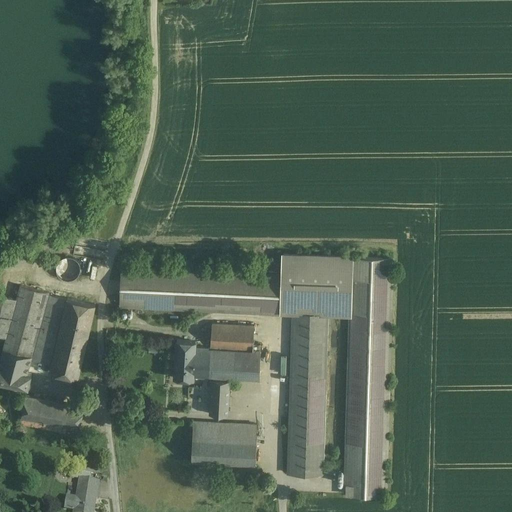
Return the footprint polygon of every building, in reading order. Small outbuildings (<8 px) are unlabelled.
[(353,257),(283,255),(282,275),(282,276),(281,312),(293,312),(327,313),(351,314),(353,257)] [(77,276),(80,271),(80,267),(79,262),(75,258),(71,256),(67,256),(64,256),(61,258),(58,261),(56,265),(56,271),(59,275),(63,278),(68,280),(73,279),(77,276)] [(391,258),(353,257),(351,314),(346,494),(384,495),(391,258)] [(282,275),(122,268),(120,306),(281,313),(281,312),(282,276),(282,275)] [(67,297),(20,286),(17,298),(7,337),(4,348),(32,355),(31,358),(51,363),(67,297)] [(0,335),(7,337),(17,298),(0,293),(0,335)] [(51,363),(50,371),(78,378),(95,304),(67,297),(51,363)] [(327,313),(293,312),(288,473),(322,474),(323,438),(323,434),(327,313)] [(210,347),(210,349),(252,351),(253,337),(254,326),(212,323),(210,347)] [(253,337),(252,351),(260,352),(261,338),(253,337)] [(196,342),(176,340),(174,378),(193,379),(194,376),(196,346),(196,342)] [(210,347),(196,346),(194,376),(208,377),(208,376),(210,349),(210,347)] [(4,348),(3,348),(0,360),(0,366),(27,373),(31,358),(32,355),(4,348)] [(252,351),(210,349),(208,376),(259,379),(261,353),(252,351)] [(27,373),(0,366),(0,381),(28,387),(31,374),(27,373)] [(230,380),(211,379),(209,414),(228,415),(230,380)] [(72,405),(26,396),(20,422),(65,432),(67,426),(72,405)] [(84,408),(72,405),(67,426),(79,429),(84,408)] [(193,425),(193,434),(257,437),(257,425),(193,422),(193,425)] [(257,437),(193,434),(191,462),(255,465),(257,437)] [(97,482),(80,479),(77,499),(66,498),(65,509),(75,511),(74,511),(93,511),(95,505),(93,505),(97,482)]
